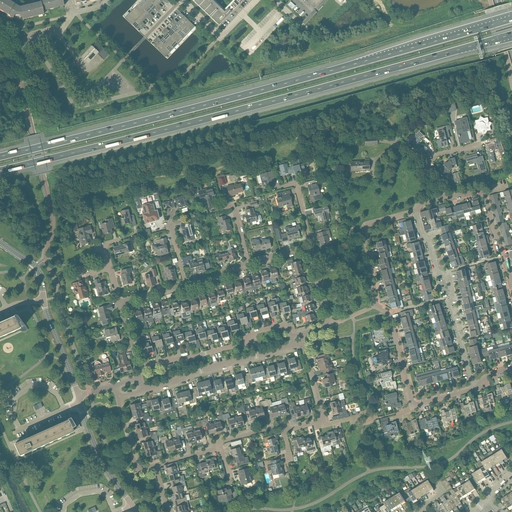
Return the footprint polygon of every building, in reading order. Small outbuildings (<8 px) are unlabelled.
[(0,0),(0,9),(8,14),(13,18),(15,15),(18,15),(20,7),(14,4),(15,2),(12,1),(12,0),(11,0),(0,0)] [(40,0),(41,2),(43,11),(49,9),(57,7),(63,6),(64,6),(62,0),(40,0)] [(149,0),(141,0),(141,1),(152,11),(154,9),(158,12),(160,10),(149,0)] [(157,0),(149,0),(160,10),(162,8),(159,5),(161,3),(157,0)] [(235,0),(224,12),(211,0),(191,0),(218,25),(218,26),(231,12),(233,10),(234,10),(237,6),(239,4),(242,0),(235,0)] [(304,0),(313,9),(321,0),(304,0)] [(137,5),(151,19),(154,17),(150,13),(152,11),(141,1),(137,5)] [(20,7),(18,15),(22,16),(23,19),(29,18),(37,16),(44,14),(43,11),(41,2),(32,4),(31,2),(28,3),(29,5),(26,6),(20,7)] [(133,9),(144,20),(146,18),(149,21),(151,19),(137,5),(133,9)] [(129,14),(143,27),(145,25),(142,22),(144,20),(133,9),(129,14)] [(179,20),(190,31),(195,27),(180,13),(178,15),(181,18),(179,20)] [(141,30),(143,27),(129,14),(124,18),(136,29),(138,26),(141,30)] [(172,22),(186,36),(190,31),(179,20),(177,23),(174,19),(172,22)] [(308,23),(316,30),(319,27),(312,20),(308,23)] [(171,29),(182,40),(186,36),(172,22),(170,24),(173,27),(171,29)] [(163,30),(178,44),(182,40),(171,29),(169,31),(166,28),(163,30)] [(163,38),(174,48),(178,44),(163,30),(161,32),(165,36),(163,38)] [(155,39),(170,53),(174,48),(163,38),(160,40),(157,37),(155,39)] [(165,57),(170,53),(155,39),(153,41),(156,44),(154,47),(165,57)] [(98,55),(103,60),(109,54),(97,42),(92,47),(91,45),(80,56),(88,63),(98,53),(99,54),(98,55)] [(447,113),(456,110),(454,104),(446,106),(447,113)] [(478,120),(475,121),(476,124),(474,128),(477,130),(478,133),(482,132),(485,134),(487,131),(491,130),(490,126),(492,123),(488,121),(487,117),(484,118),(480,116),(478,120)] [(459,137),(460,137),(461,143),(468,141),(468,140),(471,139),(469,132),(468,131),(469,130),(466,119),(456,121),(458,131),(457,131),(458,135),(459,135),(459,137)] [(437,128),(440,140),(436,141),(438,149),(448,146),(446,138),(450,137),(447,126),(437,128)] [(419,132),(408,144),(423,158),(429,152),(428,150),(424,146),(422,148),(418,145),(422,141),(420,139),(423,135),(419,132)] [(487,147),(485,147),(488,158),(490,164),(495,162),(494,157),(491,158),(490,152),(498,149),(502,160),(507,159),(500,141),(497,142),(496,138),(489,140),(490,144),(486,144),(487,147)] [(487,171),(483,156),(478,157),(477,154),(465,157),(467,162),(467,161),(468,165),(477,163),(478,169),(473,171),(474,175),(487,171)] [(287,163),(279,165),(280,172),(281,175),(287,173),(288,175),(293,174),(293,173),(294,172),(294,173),(296,173),(296,174),(300,173),(299,172),(301,172),(300,171),(301,170),(302,171),(305,171),(303,164),(300,165),(299,163),(304,162),(303,158),(307,157),(296,160),(295,160),(295,163),(292,164),(292,167),(293,167),(292,168),(291,167),(288,168),(287,163)] [(451,172),(450,171),(452,168),(457,167),(455,158),(450,159),(448,159),(439,168),(444,173),(443,174),(446,176),(451,172)] [(350,162),(351,171),(369,170),(369,161),(350,162)] [(259,183),(265,182),(266,185),(270,184),(270,183),(274,182),(272,172),(257,176),(259,183)] [(458,172),(452,174),(455,183),(461,181),(458,172)] [(308,187),(310,196),(315,195),(316,200),(316,201),(323,199),(321,194),(320,194),(317,184),(319,184),(318,179),(304,183),(306,188),(308,187)] [(232,185),(227,187),(228,191),(229,196),(235,195),(235,194),(237,193),(243,192),(241,184),(233,186),(232,185)] [(200,199),(206,198),(208,208),(214,206),(211,196),(214,196),(212,188),(198,192),(198,188),(192,190),(196,204),(201,202),(200,199)] [(504,196),(505,199),(511,197),(511,189),(500,193),(501,197),(504,196)] [(289,190),(276,194),(277,198),(276,199),(279,208),(283,207),(283,206),(286,205),(287,208),(292,206),(290,197),(291,197),(289,190)] [(491,203),(498,201),(497,198),(498,198),(497,194),(489,196),(490,200),(492,200),(492,203),(491,203)] [(170,201),(162,203),(164,210),(172,208),(171,206),(174,205),(175,211),(188,207),(185,196),(172,199),(173,201),(170,202),(170,201)] [(473,202),(470,203),(473,214),(476,214),(475,211),(480,209),(477,198),(472,200),(473,202)] [(142,211),(145,222),(146,223),(148,223),(149,221),(150,222),(154,221),(154,220),(155,220),(156,220),(158,220),(159,219),(156,209),(159,208),(158,201),(153,202),(150,203),(142,205),(143,206),(144,211),(142,211)] [(499,201),(498,201),(491,203),(492,207),(493,207),(494,210),(493,210),(500,208),(499,205),(500,205),(499,201)] [(467,204),(462,205),(465,217),(473,214),(470,203),(467,204)] [(431,220),(434,219),(433,214),(438,213),(440,212),(443,211),(441,205),(438,206),(439,208),(428,210),(431,220)] [(456,207),(454,207),(457,219),(465,217),(462,205),(456,206),(456,207)] [(327,206),(313,209),(314,217),(320,215),(322,221),(329,219),(328,213),(329,213),(327,206)] [(446,209),(446,211),(446,213),(447,218),(453,216),(454,220),(457,219),(454,207),(451,208),(446,209)] [(261,221),(260,216),(259,216),(257,216),(257,217),(256,217),(255,213),(254,213),(252,208),(246,210),(247,215),(245,216),(247,223),(257,221),(258,220),(258,221),(259,222),(261,221)] [(495,214),(496,217),(502,216),(501,213),(502,212),(501,208),(500,208),(493,210),(494,214),(495,214)] [(136,225),(133,215),(130,216),(128,209),(120,211),(122,218),(121,218),(121,219),(123,225),(131,223),(132,226),(136,225)] [(428,221),(431,220),(428,210),(420,213),(421,217),(426,216),(428,221)] [(498,225),(501,224),(503,223),(503,220),(504,220),(503,215),(502,216),(496,217),(495,217),(496,222),(497,221),(498,225)] [(224,232),(232,230),(229,219),(226,220),(225,216),(218,218),(221,227),(223,226),(224,232)] [(434,219),(431,220),(433,229),(434,229),(437,228),(441,227),(442,227),(440,222),(439,219),(438,219),(438,218),(434,219)] [(106,223),(101,224),(103,234),(112,232),(111,229),(114,228),(112,219),(108,219),(105,220),(106,223)] [(180,228),(180,229),(181,234),(183,234),(184,237),(183,237),(184,239),(185,242),(187,241),(188,242),(191,242),(191,240),(195,239),(192,227),(193,222),(182,220),(180,228)] [(425,231),(433,229),(431,220),(428,221),(429,225),(424,226),(425,231)] [(403,228),(399,229),(400,232),(413,229),(412,226),(411,221),(402,223),(403,228)] [(71,233),(78,231),(78,229),(76,222),(69,227),(71,233)] [(502,231),(508,230),(509,230),(508,225),(507,226),(506,222),(503,223),(501,224),(501,227),(500,227),(501,232),(502,231)] [(481,224),(472,226),(474,231),(471,232),(472,235),(483,232),(482,229),(481,224)] [(279,226),(274,228),(277,241),(282,239),(283,242),(288,240),(300,237),(298,232),(300,231),(299,225),(289,228),(289,227),(285,228),(286,234),(281,235),(279,226)] [(90,226),(78,229),(78,231),(80,237),(81,237),(83,245),(91,243),(89,235),(92,234),(92,232),(90,226)] [(328,231),(325,232),(324,229),(321,230),(321,233),(316,234),(317,238),(319,238),(320,245),(324,244),(324,243),(328,242),(327,238),(330,237),(328,231)] [(413,229),(400,232),(401,236),(405,235),(407,239),(407,242),(416,240),(414,232),(413,232),(413,229)] [(444,235),(442,235),(443,241),(444,241),(444,243),(456,240),(453,232),(450,233),(449,231),(449,230),(443,232),(444,235)] [(504,239),(510,237),(511,237),(510,233),(509,233),(508,230),(502,231),(503,234),(502,235),(503,239),(504,239)] [(484,235),(483,232),(472,235),(472,238),(475,237),(477,242),(488,239),(487,236),(484,236),(484,235)] [(161,246),(155,248),(156,251),(157,256),(168,253),(167,249),(169,248),(168,245),(166,238),(159,240),(161,244),(161,246)] [(258,239),(252,240),(255,250),(260,249),(261,250),(271,248),(268,239),(259,241),(258,239)] [(488,239),(477,242),(478,247),(475,248),(476,251),(487,248),(487,245),(486,244),(489,243),(488,239)] [(445,246),(447,252),(455,249),(454,244),(457,243),(456,240),(444,243),(445,246)] [(378,248),(379,251),(390,248),(390,245),(387,246),(385,241),(377,243),(378,248)] [(421,250),(423,250),(422,244),(420,245),(419,242),(411,244),(410,243),(406,244),(407,249),(411,247),(413,252),(421,250)] [(120,246),(113,247),(114,249),(115,256),(125,253),(132,251),(132,250),(130,243),(122,245),(120,246)] [(228,250),(228,252),(227,252),(228,253),(222,254),(217,255),(219,263),(224,261),(223,260),(229,259),(230,261),(237,259),(234,250),(233,250),(233,249),(231,247),(229,248),(228,250)] [(378,260),(379,260),(390,257),(388,252),(391,251),(390,248),(379,251),(380,254),(381,259),(378,260)] [(488,251),(487,248),(476,251),(477,254),(480,253),(481,258),(478,259),(479,261),(487,259),(487,257),(490,256),(488,251)] [(449,257),(450,259),(461,256),(460,253),(457,254),(455,249),(447,252),(448,257),(449,257)] [(421,250),(413,252),(414,258),(411,258),(412,261),(423,258),(422,255),(423,255),(421,250)] [(461,256),(450,259),(450,262),(452,268),(460,265),(461,266),(465,264),(462,255),(461,256)] [(390,257),(379,260),(380,265),(381,268),(392,265),(391,262),(388,263),(387,258),(390,257)] [(423,258),(412,261),(413,264),(416,263),(417,269),(426,266),(424,261),(423,258)] [(190,267),(188,268),(189,272),(195,270),(196,273),(199,272),(201,273),(201,272),(205,271),(204,267),(205,267),(206,271),(210,269),(207,259),(207,260),(203,261),(202,260),(197,261),(195,262),(193,261),(193,262),(189,263),(189,265),(190,267)] [(293,263),(292,259),(287,261),(288,266),(290,265),(292,270),(302,267),(300,261),(293,263)] [(486,273),(497,270),(497,267),(495,262),(487,264),(488,269),(485,270),(486,273)] [(381,271),(383,276),(391,274),(390,269),(393,268),(392,265),(381,268),(382,271),(381,271)] [(171,266),(164,268),(165,272),(166,271),(169,281),(176,279),(174,269),(171,270),(171,266)] [(427,272),(426,266),(417,269),(418,274),(415,275),(416,278),(428,274),(427,272)] [(269,273),(267,273),(268,276),(269,280),(270,282),(271,282),(272,283),(276,282),(276,280),(275,278),(278,277),(277,273),(275,268),(276,268),(276,267),(269,269),(270,273),(269,273)] [(292,279),(294,279),(298,278),(297,275),(303,273),(302,267),(292,270),(293,276),(291,276),(292,279)] [(131,268),(121,271),(122,274),(121,275),(123,285),(131,283),(128,273),(132,272),(131,268)] [(157,276),(155,269),(151,270),(152,274),(145,276),(148,287),(155,285),(153,277),(157,276)] [(458,280),(470,277),(471,277),(469,270),(465,271),(465,269),(456,271),(457,277),(458,277),(458,280)] [(82,270),(75,272),(78,282),(73,284),(74,290),(73,290),(74,293),(75,293),(75,294),(79,293),(81,299),(89,297),(86,286),(82,287),(81,282),(79,275),(83,275),(82,270)] [(262,278),(259,278),(260,284),(261,284),(263,284),(264,285),(266,284),(265,281),(269,280),(268,276),(267,273),(266,270),(260,271),(262,278)] [(490,275),(491,280),(500,278),(498,273),(497,270),(486,273),(487,276),(490,275)] [(385,284),(397,281),(396,278),(393,279),(391,274),(383,276),(384,281),(385,281),(385,284)] [(428,274),(416,278),(417,280),(420,280),(421,285),(430,283),(429,277),(428,277),(428,274)] [(261,285),(261,284),(260,284),(259,278),(258,275),(252,276),(253,282),(250,283),(251,287),(252,290),(258,289),(257,286),(261,285)] [(292,283),(293,289),(303,287),(303,286),(302,283),(306,282),(304,276),(298,278),(294,279),(295,283),(292,283)] [(243,291),(244,294),(247,293),(246,292),(252,290),(251,287),(250,283),(249,277),(243,279),(244,285),(241,286),(243,291)] [(470,280),(470,277),(458,280),(459,283),(460,288),(469,286),(472,285),(470,280)] [(488,281),(490,289),(502,286),(501,284),(500,278),(491,280),(488,281)] [(108,294),(107,289),(105,282),(99,284),(98,279),(94,280),(98,296),(108,294)] [(237,292),(243,291),(241,286),(240,281),(234,283),(235,289),(233,290),(233,293),(234,296),(237,295),(237,292)] [(387,292),(396,290),(394,285),(397,284),(397,281),(385,284),(386,287),(387,292)] [(230,294),(233,293),(233,290),(231,283),(225,285),(226,291),(223,292),(225,300),(226,301),(231,300),(230,294)] [(431,288),(430,283),(421,285),(423,290),(420,291),(420,294),(432,291),(431,288)] [(308,292),(307,285),(303,286),(303,287),(293,289),(297,288),(298,294),(296,295),(297,298),(302,297),(303,297),(303,296),(302,293),(308,292)] [(461,293),(462,296),(474,293),(473,290),(470,291),(469,286),(460,288),(461,293)] [(502,289),(502,286),(490,289),(491,292),(494,292),(495,297),(504,294),(503,289),(502,289)] [(218,296),(215,297),(216,302),(217,304),(220,303),(219,301),(225,300),(223,292),(223,289),(217,291),(218,296)] [(389,298),(389,300),(401,297),(400,294),(397,295),(396,290),(387,292),(388,298),(389,298)] [(432,291),(420,294),(421,297),(424,296),(426,301),(434,299),(433,293),(433,294),(432,291)] [(216,302),(215,297),(214,292),(207,294),(209,300),(206,300),(206,301),(207,304),(208,307),(211,306),(210,304),(216,302)] [(475,302),(474,293),(462,296),(463,299),(462,299),(464,304),(472,302),(475,302)] [(201,306),(207,304),(206,301),(206,300),(205,294),(198,296),(199,302),(197,303),(199,309),(202,308),(201,306)] [(302,307),(304,306),(308,305),(307,302),(313,300),(311,294),(303,296),(303,297),(302,297),(303,303),(301,304),(302,307)] [(505,300),(504,294),(495,297),(497,302),(494,303),(494,306),(506,303),(505,300)] [(401,297),(389,300),(390,303),(391,309),(397,307),(398,309),(400,308),(400,307),(399,301),(402,300),(401,297)] [(199,309),(197,303),(196,299),(190,301),(191,307),(189,308),(190,312),(190,314),(193,313),(193,311),(199,309)] [(279,311),(276,302),(275,299),(271,300),(272,302),(267,303),(271,317),(276,316),(275,312),(279,311)] [(166,311),(170,310),(167,300),(161,302),(162,306),(159,306),(159,309),(162,317),(162,315),(166,314),(167,314),(166,311)] [(284,314),(290,312),(287,300),(283,301),(284,303),(279,304),(280,309),(282,308),(284,314)] [(180,310),(179,310),(180,312),(181,316),(182,319),(187,317),(186,313),(190,312),(189,308),(187,301),(181,303),(182,309),(180,310)] [(268,314),(265,301),(261,302),(261,305),(257,306),(258,310),(260,310),(261,315),(268,314)] [(150,311),(152,318),(157,317),(158,318),(159,318),(160,318),(161,318),(161,317),(162,317),(159,309),(159,306),(158,302),(152,304),(153,310),(150,311)] [(174,313),(180,312),(179,310),(180,310),(177,302),(171,303),(173,309),(170,310),(171,316),(174,315),(174,313)] [(466,312),(477,310),(483,308),(482,305),(473,307),(472,302),(464,304),(465,310),(466,312)] [(304,316),(310,314),(309,311),(316,310),(314,303),(308,305),(304,306),(305,310),(301,311),(302,312),(300,312),(298,312),(297,316),(298,318),(304,316)] [(507,305),(506,303),(494,306),(495,309),(498,308),(500,313),(508,311),(507,305)] [(257,316),(254,304),(250,305),(251,307),(246,309),(247,313),(249,313),(251,318),(258,317),(257,316)] [(428,312),(429,316),(441,312),(441,309),(439,304),(431,306),(431,307),(427,308),(429,312),(428,312)] [(111,305),(98,308),(101,317),(99,318),(100,322),(102,321),(103,325),(110,323),(109,319),(110,318),(109,313),(111,313),(110,310),(112,310),(111,305)] [(152,318),(150,311),(149,307),(143,309),(145,315),(142,316),(143,320),(143,322),(148,321),(149,322),(150,322),(151,322),(152,322),(152,321),(153,321),(152,318)] [(402,324),(411,321),(409,317),(414,316),(412,309),(399,313),(400,315),(402,324)] [(139,321),(143,320),(142,316),(140,310),(134,311),(136,318),(133,318),(135,325),(140,324),(139,321)] [(477,310),(466,312),(466,315),(467,321),(476,319),(479,318),(478,313),(477,310)] [(248,323),(248,322),(247,318),(245,311),(241,312),(241,314),(237,315),(238,320),(240,319),(241,325),(248,323)] [(500,313),(497,314),(498,319),(499,322),(510,319),(509,316),(510,316),(508,311),(500,313)] [(430,316),(429,316),(430,319),(431,319),(433,324),(436,323),(444,320),(443,315),(442,315),(441,312),(430,316)] [(310,314),(304,316),(306,322),(316,320),(314,313),(310,314)] [(0,336),(17,329),(18,330),(19,330),(20,331),(21,331),(22,331),(23,332),(24,332),(25,331),(26,331),(27,331),(28,330),(18,316),(17,316),(16,316),(16,315),(15,315),(14,316),(14,315),(15,318),(0,324),(0,336)] [(238,330),(235,318),(231,319),(231,321),(227,322),(228,327),(230,326),(232,332),(238,330)] [(469,326),(470,329),(481,326),(480,323),(477,324),(476,319),(467,321),(469,326)] [(511,322),(510,319),(499,322),(500,325),(503,324),(504,329),(511,327),(511,324),(511,322)] [(446,325),(444,320),(436,323),(438,328),(435,329),(436,332),(447,328),(446,325)] [(199,329),(195,330),(196,335),(198,334),(200,340),(206,338),(204,330),(202,322),(202,321),(197,323),(199,329)] [(411,321),(402,324),(403,329),(404,329),(404,332),(416,329),(417,328),(416,325),(412,326),(411,321)] [(229,337),(228,336),(227,332),(225,324),(221,325),(222,327),(217,329),(218,333),(220,333),(222,338),(229,337)] [(482,329),(481,326),(470,329),(470,332),(471,337),(480,335),(479,330),(482,329)] [(116,327),(104,330),(106,339),(110,338),(111,342),(120,340),(119,334),(118,335),(116,327)] [(210,331),(207,331),(208,336),(210,335),(211,341),(218,339),(218,338),(215,327),(209,328),(210,331)] [(384,327),(374,330),(375,335),(372,335),(374,342),(379,341),(379,343),(389,341),(388,337),(385,338),(384,333),(385,332),(384,327)] [(184,340),(181,328),(177,329),(177,331),(173,332),(174,337),(176,336),(177,342),(184,340)] [(436,332),(434,332),(436,335),(440,334),(441,339),(450,336),(448,331),(447,328),(436,332)] [(195,338),(192,329),(188,330),(189,332),(184,333),(186,338),(187,337),(189,343),(196,341),(195,338)] [(405,335),(406,340),(415,338),(414,332),(417,332),(416,329),(404,332),(405,334),(405,335)] [(173,343),(173,340),(170,330),(166,331),(167,334),(162,335),(163,339),(165,339),(167,345),(173,343)] [(163,346),(162,343),(159,333),(155,334),(156,336),(151,338),(153,342),(155,342),(156,347),(163,346)] [(441,339),(438,340),(441,348),(452,344),(451,341),(450,336),(441,339)] [(408,345),(409,348),(420,345),(419,342),(416,343),(415,338),(406,340),(408,345)] [(470,356),(471,356),(488,352),(487,349),(485,349),(478,351),(477,346),(478,346),(476,339),(470,340),(471,347),(468,348),(470,353),(469,353),(470,356)] [(152,347),(150,340),(146,341),(146,343),(142,344),(143,349),(145,348),(146,354),(153,352),(153,351),(152,347)] [(503,344),(504,347),(506,356),(511,354),(511,353),(511,343),(511,342),(503,344)] [(452,344),(441,348),(442,350),(445,349),(446,355),(455,352),(453,346),(453,347),(452,344)] [(506,356),(504,347),(503,344),(495,346),(498,357),(501,357),(506,356)] [(420,345),(409,348),(409,351),(411,356),(422,353),(420,345)] [(487,348),(487,349),(488,352),(489,355),(490,360),(496,358),(495,358),(498,357),(495,346),(487,348)] [(376,357),(372,358),(373,363),(374,362),(374,364),(378,363),(378,364),(382,362),(383,365),(392,363),(392,359),(389,360),(387,354),(389,354),(387,349),(377,352),(378,356),(376,357)] [(127,362),(125,352),(123,353),(123,351),(119,351),(120,354),(118,354),(120,364),(119,364),(120,368),(115,369),(117,374),(117,373),(121,372),(121,373),(131,370),(129,362),(127,362)] [(481,360),(480,357),(489,355),(488,352),(471,356),(471,359),(473,365),(474,364),(475,368),(474,369),(475,372),(481,370),(480,367),(479,367),(479,364),(483,363),(482,360),(481,360)] [(317,360),(318,365),(328,362),(327,359),(330,358),(329,353),(319,356),(320,359),(317,360)] [(425,361),(422,353),(411,356),(413,364),(425,361)] [(294,358),(287,360),(291,374),(292,374),(291,370),(294,369),(295,371),(302,370),(299,360),(295,361),(294,358)] [(90,367),(92,375),(97,374),(98,376),(104,374),(104,372),(107,372),(107,373),(108,374),(109,374),(110,374),(110,373),(111,373),(111,372),(108,360),(104,361),(103,362),(103,363),(103,364),(101,365),(100,364),(100,363),(99,362),(98,361),(97,361),(97,362),(96,362),(95,362),(95,363),(95,364),(94,364),(94,365),(95,365),(95,366),(90,367)] [(285,376),(291,374),(287,360),(289,365),(285,366),(284,363),(278,364),(280,374),(284,373),(285,376)] [(329,365),(328,362),(318,365),(320,370),(323,369),(324,372),(333,370),(332,365),(329,365)] [(273,365),(267,367),(270,378),(274,377),(274,379),(281,377),(280,374),(278,364),(277,364),(278,367),(274,368),(273,365)] [(263,380),(270,378),(267,367),(267,368),(263,369),(262,366),(256,368),(258,378),(262,377),(263,380)] [(448,378),(451,378),(448,366),(445,367),(446,370),(441,372),(443,380),(449,379),(448,378)] [(451,366),(448,366),(451,378),(454,377),(460,376),(457,367),(452,369),(451,366)] [(250,373),(246,374),(249,386),(249,385),(248,384),(255,382),(259,381),(258,378),(256,368),(249,370),(250,373)] [(443,380),(441,372),(440,368),(432,371),(435,382),(438,381),(438,382),(443,380)] [(382,378),(380,379),(382,385),(382,389),(387,387),(387,389),(390,388),(390,389),(397,387),(396,385),(395,381),(392,382),(391,376),(392,376),(391,371),(381,374),(382,378)] [(435,382),(432,371),(424,373),(425,376),(427,384),(432,383),(435,382)] [(427,384),(425,376),(424,373),(417,375),(417,376),(418,381),(420,386),(427,384)] [(242,374),(235,376),(239,390),(238,385),(241,384),(242,387),(249,386),(246,374),(246,376),(242,377),(242,374)] [(324,388),(332,386),(331,382),(335,381),(332,374),(327,375),(327,378),(322,380),(324,388)] [(232,392),(239,390),(235,376),(236,381),(232,382),(231,378),(225,380),(228,391),(227,390),(231,389),(232,392)] [(221,393),(228,391),(225,380),(225,381),(221,382),(220,379),(214,381),(216,392),(217,392),(216,391),(220,390),(221,393)] [(209,380),(202,382),(205,392),(209,391),(210,394),(216,392),(214,381),(213,381),(214,382),(210,383),(209,380)] [(197,387),(192,388),(194,393),(196,403),(197,402),(195,397),(202,396),(201,393),(205,392),(202,382),(196,384),(197,387)] [(499,385),(496,386),(498,395),(499,401),(503,400),(503,399),(509,397),(509,399),(511,397),(511,390),(510,384),(505,385),(506,386),(500,388),(499,385)] [(190,404),(196,403),(194,393),(190,394),(189,391),(182,392),(185,402),(189,401),(190,404)] [(181,403),(185,402),(182,392),(176,394),(177,397),(173,398),(176,410),(175,408),(182,406),(181,403)] [(397,397),(396,392),(386,395),(387,400),(385,400),(387,407),(391,406),(392,408),(401,406),(400,402),(397,403),(396,397),(397,397)] [(481,394),(478,395),(480,405),(483,404),(484,409),(491,407),(490,405),(495,403),(492,393),(487,394),(488,396),(482,397),(481,394)] [(336,401),(330,403),(331,409),(345,405),(343,399),(339,400),(338,395),(332,396),(333,399),(336,398),(337,401),(336,401)] [(169,412),(176,410),(173,398),(172,398),(173,400),(169,401),(168,398),(162,400),(165,411),(164,410),(168,409),(169,412)] [(286,398),(285,398),(281,400),(281,404),(277,405),(280,415),(286,414),(284,405),(288,404),(286,398)] [(304,404),(300,406),(302,416),(309,414),(307,405),(311,404),(309,398),(304,400),(304,404)] [(157,399),(151,401),(152,407),(153,410),(157,409),(158,413),(165,411),(162,400),(162,401),(158,402),(157,399)] [(152,407),(151,401),(150,400),(147,401),(147,403),(141,405),(140,403),(130,405),(132,412),(142,409),(149,408),(152,407)] [(259,407),(255,408),(258,418),(264,416),(262,408),(266,407),(264,401),(259,402),(259,407)] [(294,402),(288,404),(289,410),(293,409),(296,417),(302,416),(300,406),(295,407),(294,402)] [(472,413),(476,412),(474,402),(469,403),(469,404),(464,406),(463,403),(459,404),(462,413),(465,413),(466,417),(472,415),(472,413)] [(249,405),(243,407),(245,412),(248,411),(251,420),(258,418),(255,408),(251,409),(249,405)] [(280,415),(277,405),(270,407),(273,417),(280,415)] [(347,413),(345,405),(331,409),(332,414),(340,412),(340,415),(337,416),(338,419),(344,418),(349,417),(348,413),(347,413)] [(143,414),(142,409),(132,412),(134,419),(142,417),(143,419),(149,418),(148,413),(143,414)] [(444,410),(440,411),(445,426),(448,425),(448,424),(454,422),(453,420),(458,419),(455,409),(450,410),(450,411),(445,413),(444,410)] [(217,421),(213,422),(216,432),(222,431),(220,422),(224,421),(223,415),(222,412),(218,413),(219,416),(217,416),(217,421)] [(230,428),(237,427),(234,417),(230,418),(228,413),(223,415),(224,421),(228,420),(230,428)] [(241,415),(234,417),(237,427),(244,425),(241,415)] [(15,445),(19,455),(73,431),(73,430),(80,427),(77,420),(73,422),(70,417),(70,418),(67,419),(68,421),(27,439),(26,437),(18,440),(19,443),(15,445)] [(135,425),(137,431),(147,429),(146,424),(152,422),(151,417),(149,418),(143,419),(144,422),(135,425)] [(387,417),(381,419),(384,433),(387,432),(388,437),(390,436),(391,437),(392,436),(395,435),(395,437),(400,435),(396,421),(391,423),(392,424),(389,425),(387,421),(388,421),(387,417)] [(434,428),(439,427),(436,417),(432,418),(432,420),(426,421),(426,418),(422,419),(424,429),(426,428),(427,428),(428,429),(425,430),(427,436),(431,435),(431,432),(435,431),(434,428)] [(207,419),(201,420),(203,426),(207,425),(209,434),(216,432),(213,422),(209,423),(207,419)] [(406,421),(402,422),(404,431),(407,430),(408,435),(415,433),(414,431),(419,429),(416,419),(411,421),(412,422),(406,423),(406,421)] [(195,441),(192,431),(192,427),(187,428),(186,427),(181,429),(182,435),(186,434),(189,444),(196,442),(195,441)] [(149,435),(147,429),(137,431),(139,438),(149,435)] [(192,431),(195,441),(202,439),(199,429),(192,431)] [(336,430),(327,433),(330,445),(330,446),(334,445),(340,443),(339,439),(343,438),(342,435),(338,436),(336,430)] [(331,450),(330,446),(327,433),(326,433),(327,435),(317,438),(321,452),(331,450)] [(266,448),(279,444),(276,434),(263,438),(264,444),(267,443),(268,447),(266,447),(266,448)] [(158,441),(157,436),(151,438),(152,441),(143,443),(145,450),(155,447),(154,443),(158,441)] [(168,451),(175,449),(172,439),(168,440),(166,436),(160,438),(162,443),(166,442),(168,451)] [(306,449),(302,436),(293,439),(296,452),(302,451),(301,448),(305,447),(306,449)] [(303,436),(302,436),(306,449),(307,454),(313,452),(313,450),(316,449),(313,436),(303,439),(303,436)] [(179,437),(172,439),(175,449),(181,448),(179,437)] [(228,447),(231,457),(243,454),(243,453),(241,454),(240,450),(243,449),(240,441),(230,443),(231,446),(228,447)] [(279,444),(266,448),(267,452),(264,453),(266,458),(279,455),(276,445),(279,444)] [(500,446),(496,449),(497,452),(503,461),(505,460),(505,461),(508,459),(502,449),(500,446)] [(155,447),(145,450),(147,457),(155,454),(156,458),(162,456),(161,451),(156,452),(155,447)] [(492,451),(493,454),(499,463),(500,462),(501,464),(504,462),(503,461),(497,452),(496,449),(492,451)] [(244,458),(243,454),(231,457),(233,456),(236,466),(249,463),(247,457),(244,458)] [(499,463),(493,454),(489,457),(495,465),(496,465),(497,466),(500,465),(499,463)] [(215,457),(206,460),(209,472),(208,470),(212,469),(213,472),(219,470),(215,457)] [(489,457),(485,460),(491,468),(492,467),(493,469),(496,467),(495,465),(489,457)] [(270,466),(267,466),(268,470),(269,471),(271,470),(272,471),(272,474),(274,473),(275,475),(278,474),(279,478),(284,476),(284,474),(282,466),(280,467),(279,463),(280,463),(279,459),(271,461),(272,465),(270,465),(270,466)] [(205,474),(209,472),(206,460),(205,460),(206,462),(196,465),(200,478),(205,477),(205,474)] [(492,470),(491,468),(485,460),(481,462),(482,464),(484,466),(486,470),(487,470),(488,470),(489,471),(492,470)] [(163,466),(166,475),(179,472),(176,473),(175,469),(178,468),(177,462),(163,466)] [(478,466),(480,469),(486,479),(485,477),(486,476),(487,478),(490,476),(489,475),(487,470),(486,470),(484,466),(482,464),(478,466)] [(239,474),(240,478),(241,485),(251,482),(249,475),(251,474),(249,468),(238,471),(239,474)] [(483,481),(486,479),(480,469),(476,471),(482,481),(481,480),(482,479),(483,481)] [(470,480),(474,487),(482,481),(476,471),(471,474),(474,478),(470,480)] [(179,472),(166,475),(166,476),(169,475),(171,484),(184,481),(183,475),(183,476),(180,476),(179,472)] [(433,489),(430,484),(434,482),(430,475),(422,480),(424,483),(430,493),(434,490),(433,489)] [(450,476),(441,482),(442,485),(447,482),(452,479),(450,476)] [(463,480),(459,482),(460,483),(461,485),(468,495),(467,494),(468,493),(469,495),(472,493),(465,483),(464,480),(463,480)] [(470,480),(465,483),(472,493),(471,491),(472,490),(473,492),(476,490),(475,489),(474,487),(470,480)] [(171,495),(184,491),(187,490),(184,481),(171,484),(174,494),(171,494),(171,495)] [(420,485),(426,496),(426,495),(425,494),(426,493),(427,495),(430,493),(424,483),(420,485)] [(415,488),(422,498),(421,496),(422,495),(423,497),(426,496),(420,485),(415,488)] [(465,497),(468,495),(461,485),(457,488),(463,498),(464,498),(463,496),(464,495),(465,497)] [(237,496),(235,489),(231,490),(230,489),(227,490),(226,488),(217,491),(218,495),(217,496),(218,501),(222,500),(223,502),(236,498),(237,496)] [(404,495),(402,496),(404,500),(405,499),(408,503),(412,501),(413,503),(414,503),(415,502),(418,501),(411,490),(410,488),(406,491),(409,497),(406,499),(404,495)] [(411,490),(418,501),(418,500),(417,499),(418,498),(419,500),(422,498),(415,488),(411,490)] [(463,498),(457,488),(453,490),(458,499),(459,501),(463,498)] [(448,493),(456,507),(458,505),(458,504),(461,503),(459,501),(458,499),(453,490),(452,489),(449,491),(452,495),(450,496),(448,493)] [(184,491),(171,495),(174,504),(187,501),(185,495),(182,496),(181,492),(184,491)] [(396,495),(402,505),(401,503),(402,503),(403,504),(406,503),(405,501),(404,500),(400,493),(400,492),(396,495)] [(444,497),(452,510),(454,509),(454,508),(456,507),(448,493),(445,495),(448,499),(446,500),(444,497)] [(391,498),(398,508),(397,506),(398,505),(399,507),(402,505),(396,495),(391,498)] [(507,508),(511,505),(506,496),(505,495),(504,496),(505,497),(501,499),(507,508)] [(444,497),(441,498),(444,503),(442,504),(446,511),(453,511),(452,510),(444,497)] [(391,498),(387,500),(394,510),(393,509),(394,508),(395,509),(398,508),(391,498)] [(389,511),(390,510),(391,511),(394,510),(387,500),(383,503),(384,505),(385,505),(389,511)] [(175,511),(182,511),(189,510),(187,501),(174,504),(175,511)] [(446,511),(442,504),(440,505),(437,501),(434,503),(437,507),(434,509),(436,511),(446,511)]
